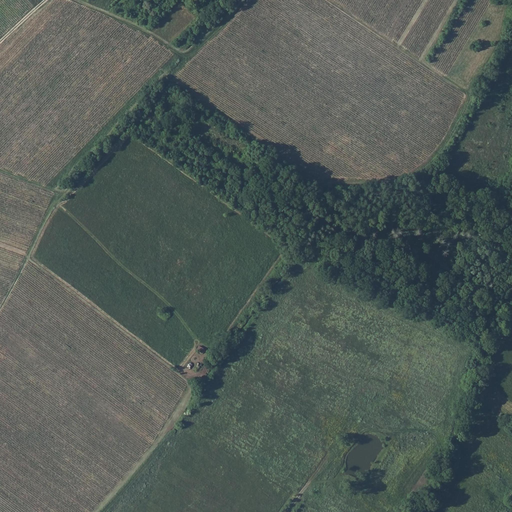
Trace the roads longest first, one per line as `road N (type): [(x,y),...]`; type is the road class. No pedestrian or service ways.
road 1 (track): [(168,82),(315,182),(377,180),(419,168),(466,93),(324,0)]
road 2 (track): [(0,307),(62,193),(0,171)]
road 3 (track): [(62,193),(168,82)]
road 4 (track): [(104,511),(152,459),(190,387)]
